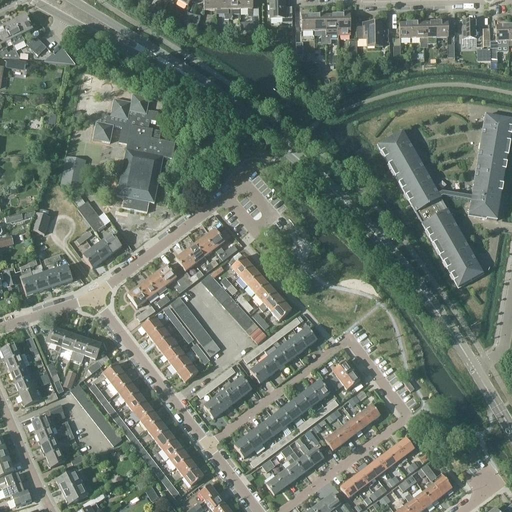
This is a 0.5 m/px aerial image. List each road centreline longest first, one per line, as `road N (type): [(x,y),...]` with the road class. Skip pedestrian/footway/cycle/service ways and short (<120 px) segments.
road 1 (residential): [(280,511),(408,417),(348,339),(206,445)]
road 2 (secondary): [(475,369),(414,277),(339,197),(201,85)]
road 3 (secondary): [(32,0),(201,85)]
road 4 (residential): [(206,445),(92,297)]
road 5 (secondary): [(201,85),(72,0)]
road 6 (residential): [(92,297),(209,209)]
road 7 (unclassified): [(52,511),(0,396)]
